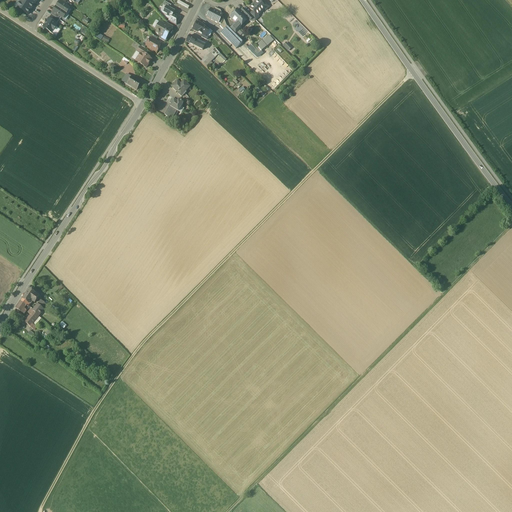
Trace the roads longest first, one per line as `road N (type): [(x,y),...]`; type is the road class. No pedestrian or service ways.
road 1 (track): [(233,511),(445,298),(315,168)]
road 2 (track): [(36,511),(131,356),(315,168)]
road 3 (tertiary): [(0,323),(142,105)]
road 4 (unclassified): [(511,206),(361,0)]
road 5 (track): [(315,168),(411,72)]
road 6 (residential): [(142,105),(29,32)]
